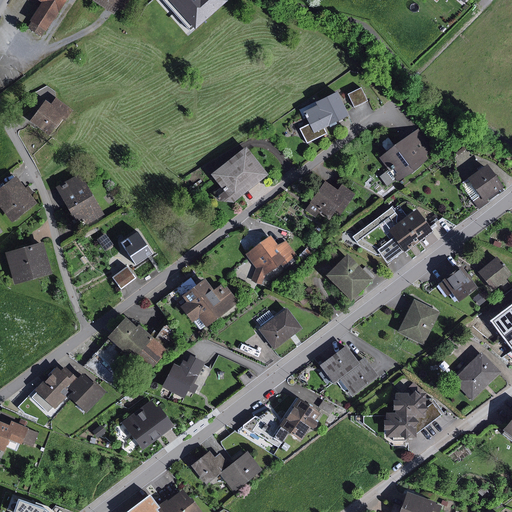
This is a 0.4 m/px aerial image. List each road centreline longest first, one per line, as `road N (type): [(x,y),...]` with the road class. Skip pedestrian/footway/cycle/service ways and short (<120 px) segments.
road 1 (residential): [(100,511),(511,198)]
road 2 (residential): [(88,333),(400,105)]
road 3 (residential): [(0,102),(51,203),(88,333)]
road 4 (residential): [(350,511),(511,390)]
